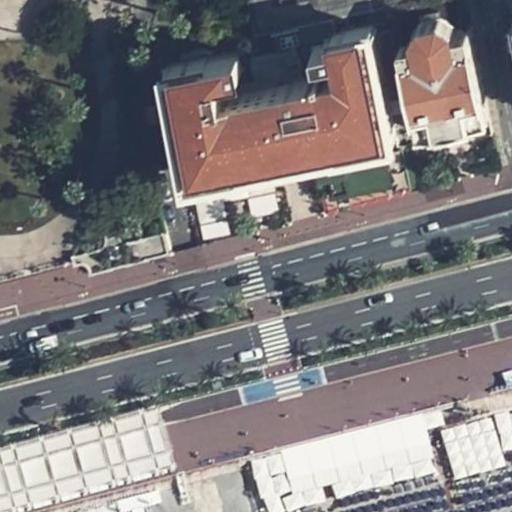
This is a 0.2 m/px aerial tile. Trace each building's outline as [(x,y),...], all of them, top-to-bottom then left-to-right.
[(249,0),(256,31),(274,27),(269,0),(249,0)] [(269,0),(274,27),(301,21),(330,15),(385,3),(384,0),(269,0)] [(403,91),(411,131),(439,125),(439,122),(454,120),(470,117),(470,118),(489,115),(462,0),(400,0),(385,3),(393,40),(403,91)] [(330,15),(301,21),(308,57),(288,62),(285,50),(254,56),(258,78),(242,82),(243,88),(216,94),(209,54),(168,62),(191,175),(292,155),(310,150),(321,206),(393,189),(383,136),(397,133),(389,94),(403,91),(393,40),(379,43),(374,22),(333,30),(330,15)] [(107,247),(72,256),(72,262),(73,266),(85,264),(88,273),(171,252),(167,234),(124,244),(121,231),(105,235),(107,247)] [(0,511),(38,511),(176,476),(163,425),(161,415),(157,403),(0,445),(0,511)] [(444,427),(438,407),(242,460),(254,505),(430,458),(424,432),(444,427)] [(511,443),(503,413),(436,432),(450,481),(504,466),(500,453),(511,450),(511,443)] [(157,511),(153,492),(91,508),(91,511),(157,511)]
